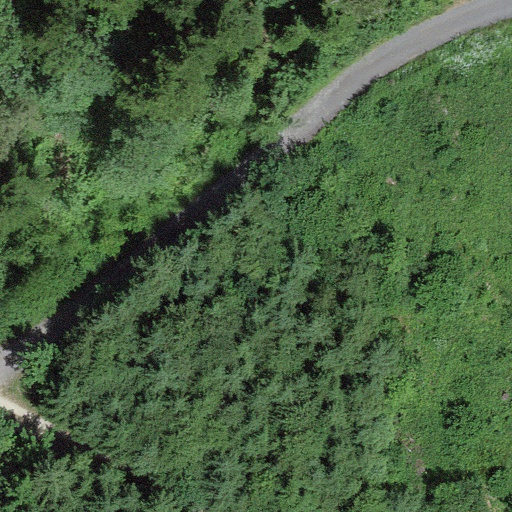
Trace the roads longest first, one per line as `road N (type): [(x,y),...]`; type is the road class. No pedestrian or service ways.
road 1 (track): [(511,13),(437,39),(302,133),(0,408)]
road 2 (track): [(0,408),(164,511)]
